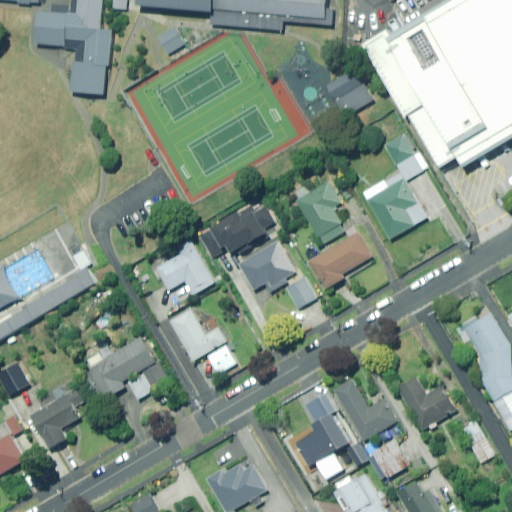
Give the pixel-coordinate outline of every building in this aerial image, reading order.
[(70,91),(107,94),(109,66),(113,66),(116,28),(104,28),(106,0),(81,0),(80,14),(40,11),(37,45),(69,47),(70,39),(91,40),(89,61),(73,59),(70,91)] [(128,0),(115,0),(115,8),(128,9),(128,0)] [(330,0),(137,0),(137,5),(215,10),(214,27),(286,32),(287,24),(329,27),(330,0)] [(425,100),(461,163),(511,134),(511,0),(465,0),(373,47),(411,108),(425,100)] [(187,44),(175,26),(158,36),(169,55),(187,44)] [(377,98),(360,68),(330,86),(348,115),(377,98)] [(430,219),(409,183),(430,170),(409,134),(388,147),(403,172),(386,182),(365,194),(393,241),(430,219)] [(344,205),(331,183),(312,195),(307,188),(295,195),(325,246),(348,233),(335,210),(344,205)] [(276,224),(262,201),(242,214),(203,237),(214,256),(230,247),(235,255),(269,234),(266,230),(276,224)] [(374,259),(360,234),(311,263),(328,291),(348,280),(346,276),(374,259)] [(216,285),(197,248),(192,239),(178,246),(183,255),(158,269),(170,292),(187,282),(195,296),(216,285)] [(297,274),(280,243),(241,265),(256,292),(267,285),(272,294),(289,284),(287,280),(297,274)] [(95,264),(87,251),(76,257),(83,270),(95,264)] [(0,312),(21,299),(3,270),(0,271),(0,312)] [(319,300),(306,278),(288,289),(300,310),(319,300)] [(208,337),(192,310),(172,322),(195,362),(229,343),(221,329),(208,337)] [(467,330),(481,354),(485,384),(497,403),(489,408),(493,415),(500,411),(511,431),(511,355),(511,348),(493,316),(467,330)] [(125,384),(133,378),(136,383),(146,377),(155,393),(172,383),(160,364),(158,365),(142,339),(88,371),(106,402),(128,389),(125,384)] [(238,365),(229,348),(210,359),(220,376),(238,365)] [(431,400),(418,379),(400,390),(425,432),(458,412),(445,392),(431,400)] [(371,409),(355,381),(337,391),(366,442),(399,423),(386,400),(371,409)] [(87,404),(80,392),(33,418),(51,450),(69,440),(64,430),(83,420),(77,409),(87,404)] [(29,410),(20,394),(8,400),(18,417),(29,410)] [(351,445),(335,417),(314,429),(295,439),(312,468),(351,445)] [(497,457),(477,424),(463,432),(483,465),(497,457)] [(28,462),(13,435),(0,442),(0,481),(2,481),(1,478),(28,462)] [(412,467),(398,442),(370,458),(384,483),(412,467)] [(346,474),(340,463),(328,470),(334,481),(346,474)] [(237,511),(254,502),(257,508),(265,504),(261,496),(268,492),(255,468),(246,473),(243,466),(227,475),(226,472),(209,480),(226,511),(237,511)] [(347,511),(387,511),(367,476),(345,489),(349,496),(341,500),(347,511)] [(425,495),(418,483),(399,495),(408,511),(444,511),(432,491),(425,495)] [(131,509),(133,511),(157,511),(149,498),(131,509)]
